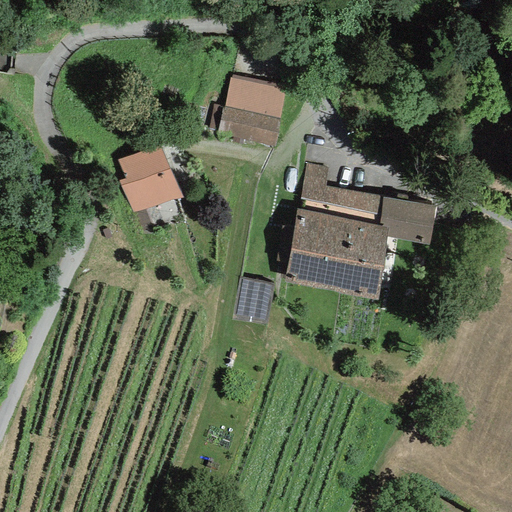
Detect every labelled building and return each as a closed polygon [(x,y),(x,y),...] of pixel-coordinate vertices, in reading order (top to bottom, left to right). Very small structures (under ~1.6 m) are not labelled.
[(287,86),(232,74),(231,78),(230,78),(224,107),(222,106),(217,131),(216,134),(274,146),(287,86)] [(217,131),(222,106),(213,104),(208,129),(217,131)] [(160,144),(117,160),(124,178),(118,180),(132,215),(180,196),(160,144)] [(329,167),(306,163),(298,209),(296,209),(283,282),(377,299),(388,238),(428,245),(435,205),(325,186),(329,167)] [(265,320),(271,287),(242,281),(236,315),(265,320)]
